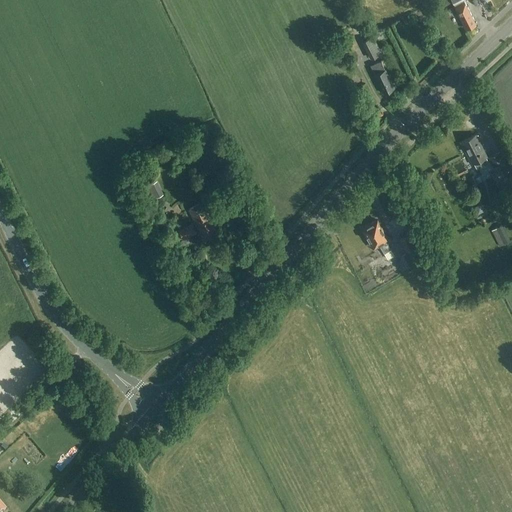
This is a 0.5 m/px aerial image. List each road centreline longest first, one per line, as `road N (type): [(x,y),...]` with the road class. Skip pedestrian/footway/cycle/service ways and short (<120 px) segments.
road 1 (tertiary): [(160,403),(389,141),(511,24)]
road 2 (tertiary): [(115,375),(44,300),(0,213)]
road 3 (tertiary): [(68,511),(150,415)]
